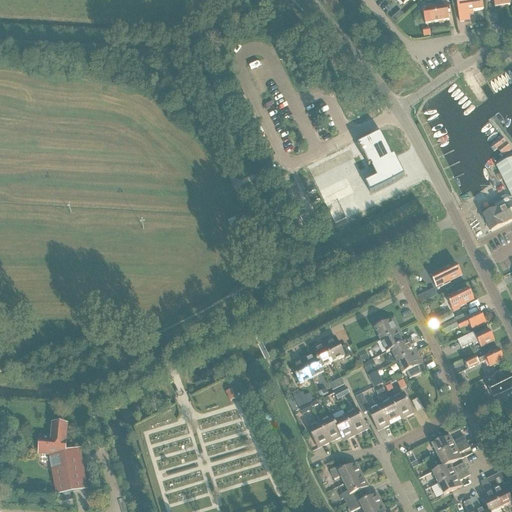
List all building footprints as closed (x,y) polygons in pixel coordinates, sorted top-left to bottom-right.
[(470,21),(469,16),(474,15),(473,11),(484,10),(482,1),(461,4),(457,4),(460,22),(470,21)] [(434,23),(449,21),(448,13),(450,13),(448,4),(427,8),(428,15),(427,15),(428,23),(434,23)] [(466,85),(477,100),(484,95),(473,80),(466,85)] [(371,194),(405,177),(395,157),(392,158),(391,156),(380,134),(358,145),(369,167),(371,166),(377,178),(366,184),(371,194)] [(495,150),(497,149),(506,142),(502,137),(491,145),(495,150)] [(497,149),(503,157),(511,149),(506,142),(497,149)] [(496,210),(483,217),(491,233),(511,221),(511,159),(496,167),(511,198),(494,206),(496,210)] [(241,215),(227,220),(235,240),(249,234),(241,215)] [(456,264),(430,276),(437,290),(450,284),(449,282),(462,276),(456,264)] [(468,288),(454,295),(454,293),(446,297),(453,312),(467,306),(466,304),(474,300),(468,288)] [(472,330),(485,323),(480,312),(466,319),(467,320),(457,325),(455,320),(440,328),(444,336),(459,328),(460,330),(469,325),(472,330)] [(436,320),(439,326),(452,319),(449,313),(436,320)] [(380,341),(400,331),(394,320),(374,329),(380,341)] [(473,346),(475,344),(478,343),(480,348),(494,341),(489,330),(475,337),(476,338),(471,341),(473,346)] [(386,353),(391,351),(406,343),(400,331),(380,341),(386,353)] [(341,349),(335,337),(323,343),(333,363),(344,357),(345,359),(353,355),(348,346),(341,349)] [(396,362),(416,352),(410,341),(406,343),(391,351),(396,362)] [(333,363),(323,343),(311,349),(313,353),(321,368),(333,363)] [(468,370),(476,366),(486,361),(489,367),(504,360),(499,350),(477,361),(475,357),(464,362),(468,370)] [(418,366),(422,364),(416,352),(396,362),(402,374),(406,372),(409,380),(422,373),(418,366)] [(313,353),(302,359),(312,379),(324,373),(321,368),(313,353)] [(312,379),(302,359),(290,365),(300,384),(312,379)] [(493,398),(511,388),(511,376),(511,375),(500,381),(496,374),(484,380),(493,398)] [(236,385),(231,387),(235,395),(240,393),(236,385)] [(231,390),(226,392),(230,401),(236,399),(231,390)] [(403,394),(392,400),(402,420),(413,414),(403,394)] [(421,408),(428,404),(422,395),(415,399),(421,408)] [(392,400),(380,406),(390,426),(402,420),(392,400)] [(481,406),(484,412),(496,406),(492,400),(481,406)] [(306,406),(307,417),(319,415),(318,404),(306,406)] [(380,406),(368,412),(378,432),(390,426),(380,406)] [(357,410),(346,416),(355,436),(367,430),(357,410)] [(341,437),(343,442),(355,436),(346,416),(334,422),(341,437)] [(330,443),(341,437),(334,422),(332,417),(320,423),(330,443)] [(320,423),(308,429),(318,449),(330,443),(320,423)] [(87,490),(80,449),(65,452),(66,440),(65,440),(66,426),(53,425),(52,437),(41,436),(39,454),(50,458),(57,495),(87,490)] [(450,437),(432,445),(438,457),(467,442),(464,436),(452,442),(450,437)] [(470,449),(467,442),(438,457),(443,468),(450,464),(450,465),(461,459),(459,454),(470,449)] [(344,484),(362,476),(357,464),(344,471),(341,466),(330,471),(334,481),(340,477),(344,484)] [(443,468),(432,473),(438,484),(467,470),(464,464),(453,469),(450,465),(450,464),(443,468)] [(470,476),(467,470),(438,484),(444,496),(461,487),(459,482),(470,476)] [(487,480),(501,509),(511,503),(511,501),(504,485),(510,482),(504,471),(487,480)] [(341,495),(346,504),(357,498),(355,493),(368,487),(362,476),(344,484),(348,492),(341,495)] [(489,511),(494,511),(501,509),(487,480),(481,483),(486,494),(481,496),(486,506),(489,511)] [(353,511),(361,508),(362,511),(371,511),(383,506),(377,495),(360,504),(357,498),(346,504),(349,511),(353,511)] [(476,497),(469,501),(475,511),(489,511),(486,506),(481,509),(476,497)] [(467,511),(475,511),(469,501),(463,504),(467,511)]
